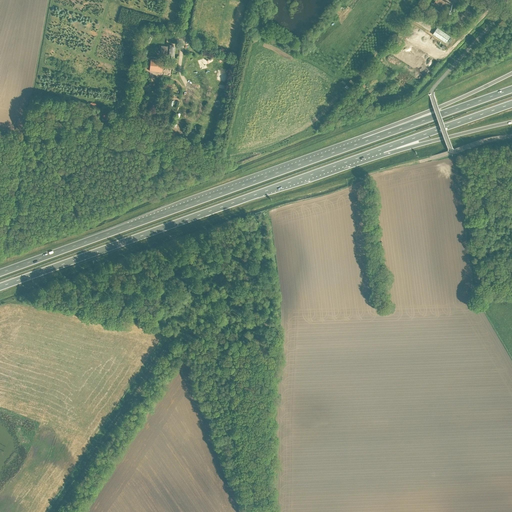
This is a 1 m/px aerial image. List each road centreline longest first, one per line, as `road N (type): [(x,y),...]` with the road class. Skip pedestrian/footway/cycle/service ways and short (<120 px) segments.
road 1 (trunk): [(0,286),(381,149)]
road 2 (trunk): [(363,141),(0,272)]
road 3 (trunk): [(511,73),(363,141)]
road 4 (trunk): [(511,89),(363,141)]
road 5 (trunk): [(381,149),(511,103)]
road 6 (trunk): [(381,149),(511,121)]
